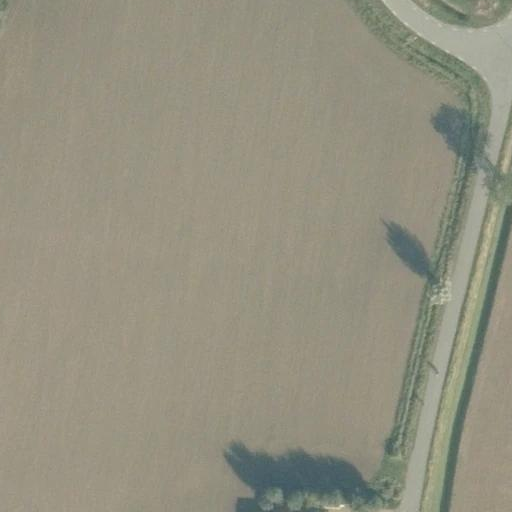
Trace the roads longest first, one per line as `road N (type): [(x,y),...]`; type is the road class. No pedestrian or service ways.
road 1 (tertiary): [(411,511),(504,71)]
road 2 (tertiary): [(504,71),(399,0)]
